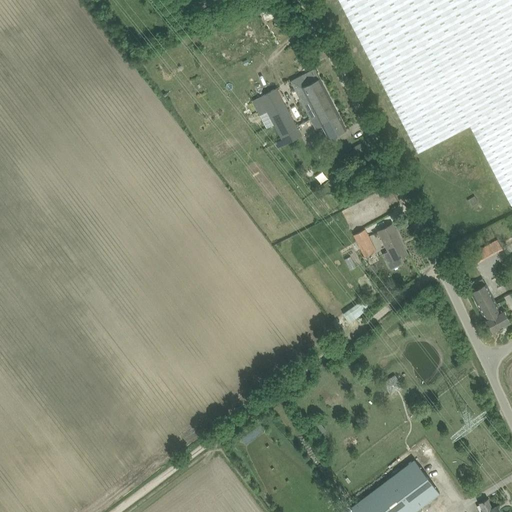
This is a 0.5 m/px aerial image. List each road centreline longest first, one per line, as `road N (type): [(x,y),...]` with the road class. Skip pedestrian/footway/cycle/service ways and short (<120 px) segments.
road 1 (unclassified): [(488,363),(302,0)]
road 2 (track): [(440,267),(116,511)]
